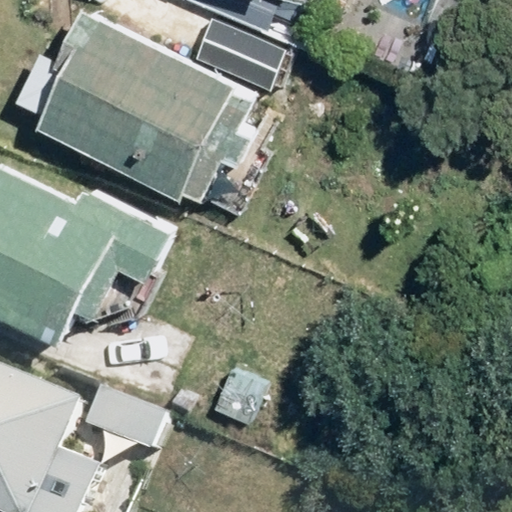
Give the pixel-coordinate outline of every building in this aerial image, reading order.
[(45,51),(24,95),(49,107),(43,118),(192,190),(194,183),(214,191),(233,148),(250,154),(262,126),(245,120),(260,90),(241,82),(245,74),(89,1),(62,57),(45,51)] [(280,36),(263,80),(332,107),(350,64),(280,36)] [(0,300),(73,337),(89,303),(104,310),(128,260),(156,273),(182,218),(91,175),(85,193),(0,148),(0,300)] [(88,395),(0,358),(0,509),(6,511),(89,511),(110,462),(89,455),(95,440),(75,432),(88,395)] [(279,374),(239,360),(223,407),(262,421),(279,374)] [(107,384),(90,423),(159,452),(174,411),(107,384)]
